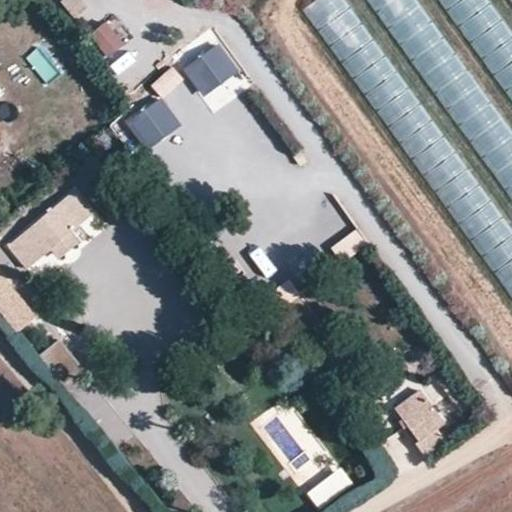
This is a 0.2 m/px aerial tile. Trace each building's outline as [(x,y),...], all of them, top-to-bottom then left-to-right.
[(78,0),(65,0),(60,3),(73,21),(87,10),(78,0)] [(317,0),(311,4),(392,132),(420,115),(346,0),(317,0)] [(414,0),(369,0),(413,65),(444,44),(414,0)] [(481,0),(439,0),(460,38),(492,20),(481,0)] [(108,23),(89,37),(107,60),(126,46),(108,23)] [(218,46),(184,70),(204,99),(239,75),(218,46)] [(162,99),(127,125),(148,152),(182,127),(162,99)] [(73,193),(6,249),(25,272),(51,251),(57,259),(73,245),(67,237),(92,216),(73,193)] [(356,229),(330,248),(342,264),(368,244),(356,229)] [(511,263),(498,273),(511,293),(511,263)] [(0,270),(0,314),(16,335),(38,318),(0,270)] [(284,310),(303,297),(290,279),(271,293),(284,310)] [(57,343),(40,357),(51,371),(68,358),(57,343)] [(420,392),(395,411),(418,443),(436,429),(443,424),(420,392)] [(436,429),(418,443),(414,445),(425,460),(447,444),(436,429)] [(316,510),(353,485),(342,469),(305,494),(316,510)]
